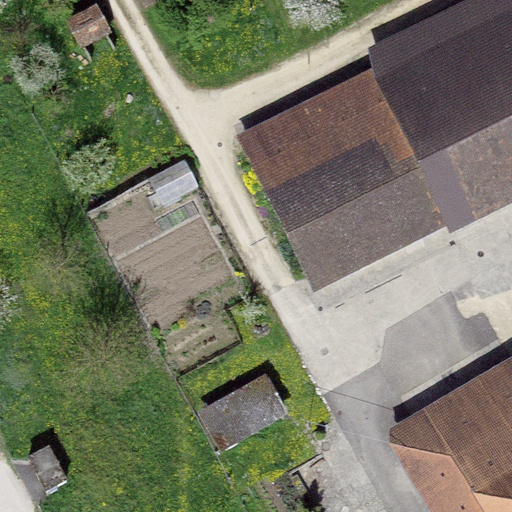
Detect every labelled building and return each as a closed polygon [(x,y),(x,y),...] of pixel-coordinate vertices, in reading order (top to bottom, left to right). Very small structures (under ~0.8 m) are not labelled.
[(81,53),(103,41),(91,17),(68,29),(81,53)] [(303,279),(511,179),(511,21),(242,153),(303,279)] [(160,211),(195,193),(181,166),(146,185),(160,211)] [(511,511),(511,381),(397,450),(433,511),(511,511)] [(201,421),(218,452),(280,417),(262,386),(201,421)] [(46,455),(26,466),(44,498),(64,487),(46,455)]
